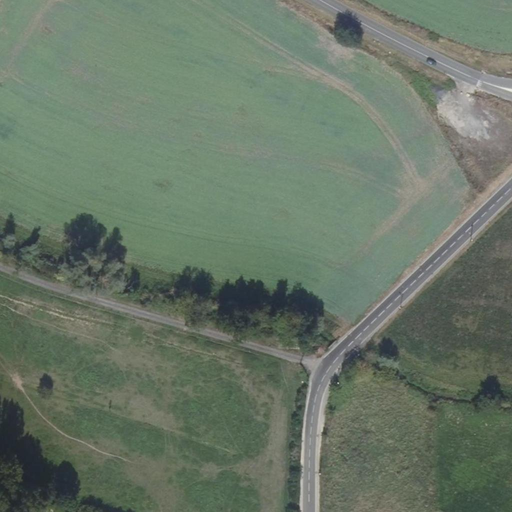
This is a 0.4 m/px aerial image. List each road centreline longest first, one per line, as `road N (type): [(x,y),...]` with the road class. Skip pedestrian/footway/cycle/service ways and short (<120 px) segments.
road 1 (tertiary): [(309,511),(312,415),(324,374),(511,187)]
road 2 (unknown): [(334,359),(169,332),(0,276)]
road 3 (primary): [(491,84),(318,0)]
